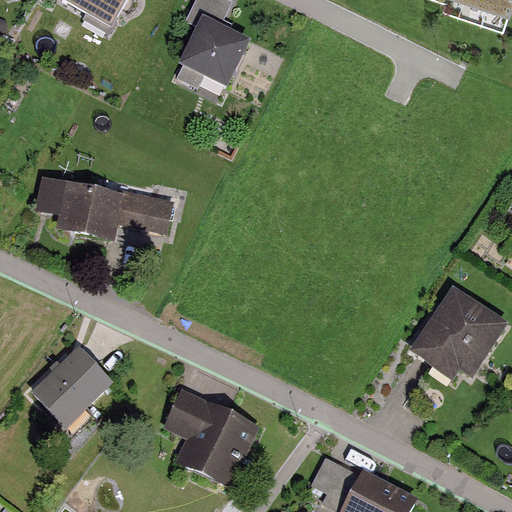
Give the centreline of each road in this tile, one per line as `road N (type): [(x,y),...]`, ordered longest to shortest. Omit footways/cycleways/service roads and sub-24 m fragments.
road 1 (residential): [(0,263),(508,511)]
road 2 (residential): [(297,0),(418,60)]
